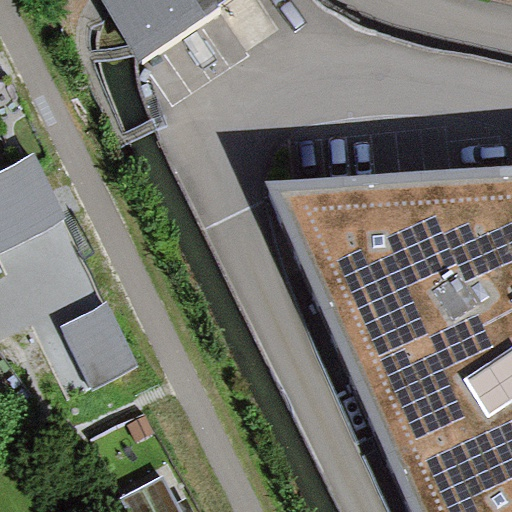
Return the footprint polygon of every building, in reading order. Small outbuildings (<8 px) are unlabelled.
[(109,0),(121,18),(148,57),(234,0),(109,0)] [(36,166),(0,183),(0,244),(60,216),(36,166)] [(511,511),(511,182),(309,196),(268,199),(407,511),(511,511)] [(107,306),(59,329),(92,390),(140,372),(107,306)] [(181,511),(165,480),(122,501),(127,511),(181,511)]
